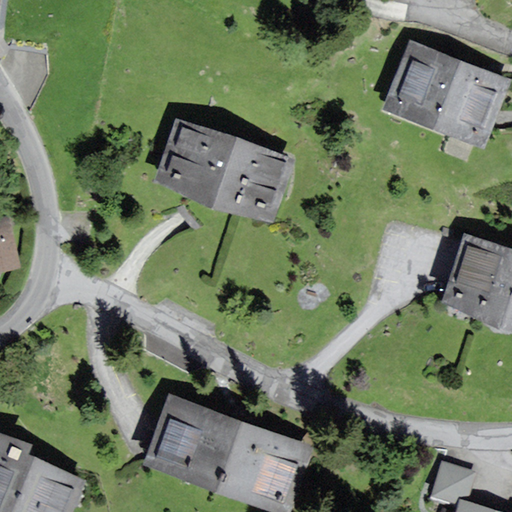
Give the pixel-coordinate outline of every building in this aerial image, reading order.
[(411,45),(388,105),(484,143),(508,83),(411,45)] [(181,123),(161,181),(270,220),(291,162),(181,123)] [(0,220),(0,268),(20,265),(11,218),(0,220)] [(511,252),(467,240),(449,302),(511,320),(511,252)] [(177,396),(152,462),(285,511),(290,511),(315,447),(177,396)] [(0,432),(0,511),(75,511),(92,475),(0,432)] [(459,511),(495,511),(467,504),(476,474),(446,465),(436,498),(461,506),(459,511)]
